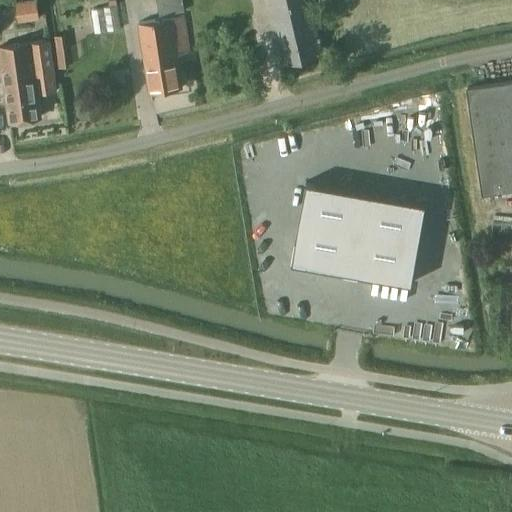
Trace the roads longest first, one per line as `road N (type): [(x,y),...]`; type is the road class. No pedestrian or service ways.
road 1 (residential): [(0,171),(67,162),(511,48)]
road 2 (tertiary): [(0,343),(511,425)]
